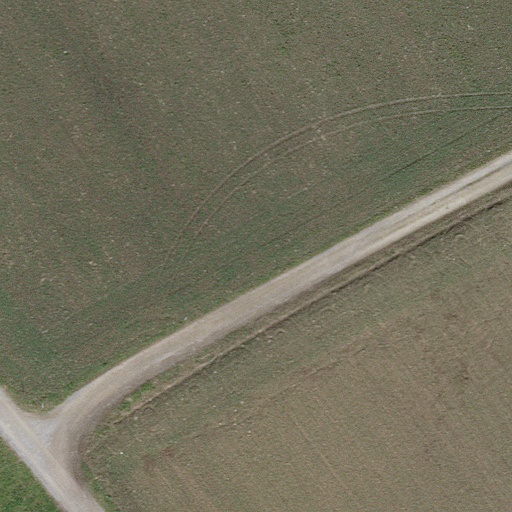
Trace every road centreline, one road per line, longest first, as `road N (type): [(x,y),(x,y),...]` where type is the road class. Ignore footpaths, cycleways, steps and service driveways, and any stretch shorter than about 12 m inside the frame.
road 1 (track): [(43,449),(163,356),(511,166)]
road 2 (track): [(94,511),(0,399)]
